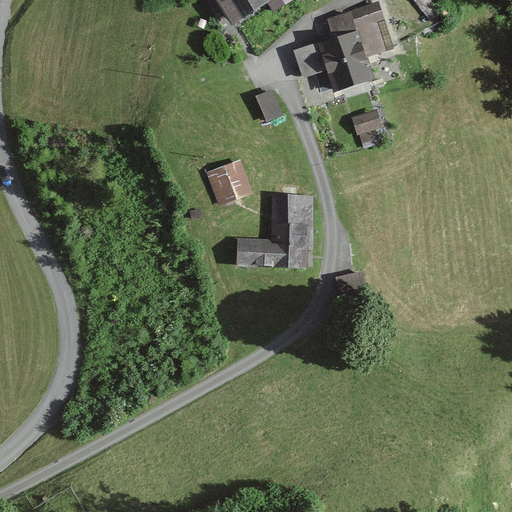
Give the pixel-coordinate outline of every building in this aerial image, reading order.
[(224,0),(240,24),(277,2),(282,11),(300,0),(224,0)] [(335,40),(296,51),(305,82),(333,74),(338,94),(379,82),(372,56),(395,49),(382,2),(329,17),(335,40)] [(274,92),(258,98),(266,120),(282,114),(274,92)] [(380,112),(357,119),(363,144),(380,140),(378,132),(385,130),(380,112)] [(244,164),(209,177),(221,210),(256,197),(244,164)] [(276,241),(242,239),(241,267),(317,270),(320,198),(278,196),(276,241)]
